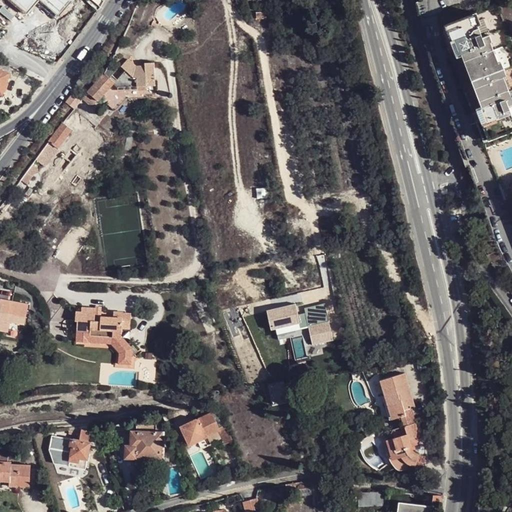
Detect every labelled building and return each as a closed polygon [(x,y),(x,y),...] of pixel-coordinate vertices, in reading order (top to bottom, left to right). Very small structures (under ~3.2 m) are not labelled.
[(9,0),(26,14),(38,0),(57,16),(71,0),(9,0)] [(477,13),(469,16),(470,17),(475,15),(479,27),(482,26),(477,13)] [(470,17),(469,16),(441,26),(449,47),(456,45),(459,54),(452,57),(463,85),(473,112),(480,109),(484,120),(477,123),(484,142),(511,132),(511,115),(509,106),(511,105),(511,97),(504,77),(499,63),(491,43),(493,42),(490,35),(483,38),(479,27),(475,15),(470,17)] [(449,47),(452,57),(459,54),(456,45),(449,47)] [(129,99),(132,99),(147,98),(147,95),(156,95),(154,63),(145,63),(145,65),(135,65),(134,67),(131,65),(132,62),(128,59),(121,66),(125,71),(117,80),(113,75),(116,71),(109,64),(103,75),(99,80),(82,99),(91,107),(97,101),(98,101),(113,84),(117,87),(118,91),(128,90),(129,99)] [(0,93),(4,94),(11,74),(14,67),(2,61),(0,65),(0,93)] [(502,62),(499,63),(504,77),(507,76),(502,62)] [(125,99),(129,99),(128,90),(118,91),(106,103),(114,110),(125,99)] [(72,94),(65,102),(73,108),(80,100),(72,94)] [(473,112),(477,123),(484,120),(480,109),(473,112)] [(62,123),(39,155),(47,161),(71,129),(62,123)] [(67,168),(73,173),(82,163),(76,158),(67,168)] [(32,165),(21,179),(27,183),(38,170),(32,165)] [(0,301),(0,330),(9,332),(11,322),(25,324),(29,304),(0,299),(0,301)] [(77,321),(77,331),(90,332),(90,336),(113,337),(113,345),(120,352),(129,344),(122,336),(123,328),(130,328),(131,313),(113,312),(113,317),(103,316),(101,316),(101,320),(95,320),(96,311),(96,309),(82,308),(81,312),(76,311),(75,321),(77,321)] [(90,336),(77,335),(76,342),(113,345),(113,337),(90,336)] [(131,346),(129,344),(120,352),(119,364),(132,364),(133,356),(127,350),(131,346)] [(139,350),(133,344),(131,346),(127,350),(133,356),(139,350)] [(404,427),(412,425),(410,415),(411,414),(410,408),(412,408),(415,407),(412,397),(410,398),(408,390),(410,389),(405,373),(382,380),(393,420),(402,417),(404,427)] [(270,385),(274,404),(288,401),(287,398),(303,394),(301,382),(284,385),(284,382),(270,385)] [(195,421),(200,432),(206,430),(209,435),(220,430),(220,429),(225,426),(226,426),(218,409),(211,410),(212,413),(195,421)] [(195,421),(183,426),(191,444),(209,435),(206,430),(200,432),(195,421)] [(137,457),(150,458),(162,458),(162,432),(156,431),(156,423),(137,423),(137,431),(132,431),(131,446),(126,446),(126,457),(137,457)] [(420,436),(416,423),(412,425),(404,427),(393,430),(396,438),(388,440),(390,447),(391,451),(391,454),(392,456),(395,461),(398,465),(401,468),(405,463),(408,465),(416,467),(419,453),(418,453),(415,452),(414,452),(413,450),(411,447),(416,445),(417,444),(419,442),(420,438),(420,436)] [(225,426),(220,429),(220,430),(227,444),(233,441),(226,426),(225,426)] [(79,439),(71,438),(70,446),(72,447),(69,461),(81,462),(88,458),(91,442),(89,441),(90,431),(81,430),(79,439)] [(9,476),(9,482),(9,486),(29,487),(31,466),(11,464),(11,462),(5,462),(5,460),(0,459),(0,481),(3,481),(3,476),(9,476)] [(313,496),(312,488),(300,489),(300,497),(313,496)] [(366,493),(350,493),(350,508),(366,507),(366,493)] [(380,493),(366,493),(366,507),(380,507),(380,493)] [(422,511),(424,504),(424,500),(399,497),(391,496),(388,511),(422,511)] [(432,497),(425,496),(424,500),(424,504),(431,505),(432,497)] [(255,498),(243,502),(245,511),(250,511),(254,511),(253,507),(258,506),(255,498)]
